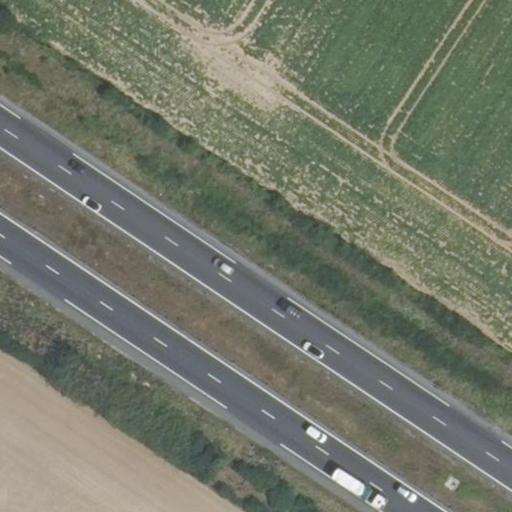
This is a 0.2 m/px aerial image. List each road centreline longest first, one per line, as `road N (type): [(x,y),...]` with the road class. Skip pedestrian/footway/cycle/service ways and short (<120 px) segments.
road 1 (motorway): [(511,466),(0,126)]
road 2 (motorway): [(0,245),(400,511)]
